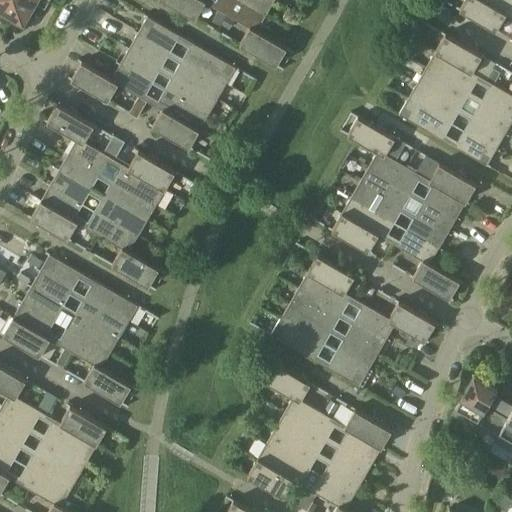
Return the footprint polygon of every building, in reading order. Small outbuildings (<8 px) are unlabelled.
[(7,0),(3,9),(22,20),(33,0),(46,0),(48,1),(49,0),(7,0)] [(165,0),(168,2),(177,7),(195,17),(205,1),(204,0),(165,0)] [(204,0),(205,1),(249,26),(250,26),(256,30),(257,29),(265,14),(241,0),(204,0)] [(241,0),(265,14),(273,0),(241,0)] [(484,0),(464,0),(459,8),(470,15),(486,24),(496,30),(505,13),(506,12),(484,0)] [(511,0),(484,0),(506,12),(505,13),(511,16),(511,0)] [(218,9),(212,20),(220,25),(226,14),(218,9)] [(227,14),(221,24),(229,28),(234,19),(227,14)] [(148,15),(138,31),(170,50),(177,38),(190,46),(183,57),(226,82),(235,66),(216,55),(179,33),(148,15)] [(249,26),(240,43),(250,49),(258,54),(262,56),(276,64),(287,46),(278,41),(257,29),(256,30),(250,26),(249,26)] [(138,31),(129,47),(161,65),(168,54),(180,61),(174,73),(217,98),(226,82),(183,57),(170,50),(138,31)] [(445,33),(435,50),(472,71),(472,70),(482,54),(472,48),(462,42),(445,33)] [(129,47),(120,63),(152,81),(159,70),(171,77),(165,88),(208,113),(217,98),(174,73),(161,65),(129,47)] [(435,50),(426,66),(469,91),(475,80),(488,87),(481,98),(511,116),(511,93),(472,70),(472,71),(435,50)] [(82,60),(71,78),(74,80),(90,89),(108,99),(117,83),(118,82),(111,78),(112,77),(82,60)] [(112,77),(111,78),(118,82),(117,83),(162,109),(162,108),(199,129),(208,113),(165,88),(158,100),(146,92),(152,81),(120,63),(112,77)] [(426,66),(417,82),(505,133),(511,119),(511,116),(481,98),(469,91),(426,66)] [(417,82),(408,97),(451,122),(457,111),(470,119),(463,130),(495,148),(505,133),(417,82)] [(138,95),(129,111),(137,116),(146,100),(138,95)] [(408,97),(399,113),(418,124),(477,158),(487,164),(495,148),(463,130),(457,140),(444,133),(451,122),(408,97)] [(57,103),(47,120),(77,138),(77,137),(83,141),(84,140),(93,123),(88,120),(76,113),(62,105),(57,102),(57,103)] [(162,109),(152,125),(163,131),(171,136),(187,145),(189,146),(199,129),(162,108),(162,109)] [(358,115),(348,133),(357,138),(378,150),(384,154),(385,153),(395,159),(405,143),(395,136),(384,130),(375,125),(358,115)] [(77,138),(68,153),(156,203),(165,188),(128,166),(84,140),(83,141),(77,137),(77,138)] [(128,166),(165,188),(175,170),(157,160),(148,155),(138,149),(128,166)] [(378,150),(369,165),(412,190),(418,179),(431,186),(424,197),(456,216),(465,200),(429,180),(429,179),(385,153),(384,154),(378,150)] [(68,153),(59,168),(91,187),(98,175),(111,182),(104,194),(147,219),(156,203),(68,153)] [(425,155),(416,171),(429,179),(429,180),(465,200),(476,183),(471,180),(465,177),(457,172),(439,162),(425,155)] [(369,165),(360,181),(447,231),(456,216),(424,197),(412,190),(369,165)] [(59,168),(50,184),(82,202),(88,191),(101,199),(95,210),(138,234),(147,219),(104,194),(91,187),(59,168)] [(360,181),(351,196),(394,221),(400,210),(413,217),(406,228),(438,247),(447,231),(360,181)] [(184,183),(178,193),(186,197),(191,187),(184,183)] [(50,184),(41,199),(78,220),(77,221),(122,247),(122,246),(129,250),(129,249),(138,234),(95,210),(88,221),(75,213),(82,202),(50,184)] [(351,196),(342,212),(378,233),(422,259),(423,259),(429,262),(430,262),(438,247),(406,228),(400,239),(387,232),(394,221),(351,196)] [(41,199),(31,217),(41,223),(50,228),(52,229),(63,235),(67,238),(77,221),(78,220),(41,199)] [(342,212),(332,229),(349,239),(358,244),(368,250),(378,233),(342,212)] [(122,247),(112,264),(122,270),(131,274),(143,281),(148,285),(156,271),(159,267),(151,262),(129,249),(129,250),(122,246),(122,247)] [(43,260),(31,253),(27,260),(38,267),(43,260)] [(50,253),(40,269),(73,288),(79,276),(91,283),(84,295),(128,320),(137,304),(121,294),(60,259),(50,253)] [(318,253),(308,270),(344,292),(345,291),(354,274),(344,268),(336,263),(333,262),(318,253)] [(422,259),(413,276),(430,286),(440,292),(449,297),(460,279),(430,262),(429,262),(423,259),(422,259)] [(40,269),(31,285),(63,303),(70,292),(82,299),(75,310),(119,335),(128,320),(84,295),(73,288),(40,269)] [(308,270),(299,286),(342,311),(349,300),(361,307),(355,318),(386,337),(395,322),(395,321),(389,317),(345,291),(344,292),(308,270)] [(30,277),(21,272),(18,276),(27,281),(30,277)] [(31,285),(22,300),(54,319),(66,326),(110,351),(119,335),(75,310),(63,303),(31,285)] [(299,286),(290,301),(333,327),(339,316),(352,323),(346,334),(377,352),(386,337),(355,318),(342,311),(299,286)] [(22,300),(13,316),(50,337),(49,338),(94,364),(94,363),(101,367),(101,366),(110,351),(66,326),(60,337),(48,330),(54,319),(22,300)] [(389,317),(395,321),(395,322),(425,339),(435,321),(433,320),(425,315),(416,310),(399,300),(389,317)] [(290,301),(281,317),(324,342),(330,331),(343,338),(337,349),(368,368),(369,367),(370,365),(377,352),(346,334),(333,327),(290,301)] [(6,316),(0,327),(5,330),(3,333),(5,334),(22,344),(39,354),(40,354),(49,338),(50,337),(13,316),(11,319),(6,316)] [(281,317),(271,334),(275,336),(343,375),(359,384),(367,371),(370,373),(372,369),(369,367),(368,368),(337,349),(330,361),(317,353),(324,342),(281,317)] [(64,347),(55,362),(62,365),(70,350),(64,347)] [(274,360),(263,378),(272,383),(293,396),(294,395),(300,399),(301,398),(310,381),(300,376),(291,371),(274,360)] [(0,387),(8,393),(9,391),(16,395),(26,378),(0,363),(0,387)] [(94,364),(84,380),(94,386),(103,391),(105,392),(121,401),(131,383),(123,378),(101,366),(101,367),(94,363),(94,364)] [(484,433),(497,410),(486,404),(496,386),(474,373),(451,414),(484,433)] [(402,397),(406,390),(396,385),(392,392),(402,397)] [(8,393),(0,407),(0,408),(32,427),(38,415),(50,422),(44,434),(87,459),(97,442),(61,421),(16,395),(9,391),(8,393)] [(47,391),(42,399),(51,404),(56,396),(47,391)] [(293,396),(285,410),(327,435),(334,423),(346,431),(340,442),(373,461),(382,445),(345,424),(301,398),(300,399),(294,395),(293,396)] [(331,414),(338,402),(330,397),(323,410),(331,414)] [(70,404),(61,421),(97,442),(107,425),(104,424),(89,415),(81,410),(70,404)] [(355,407),(345,424),(382,445),(391,428),(381,422),(373,418),(372,417),(355,407)] [(0,408),(0,429),(23,442),(29,431),(41,438),(35,449),(78,474),(87,459),(44,434),(32,427),(0,408)] [(484,433),(481,437),(493,444),(495,440),(511,449),(511,408),(507,416),(497,410),(484,433)] [(285,410),(276,426),(318,450),(325,439),(337,446),(331,457),(364,476),(372,462),(373,461),(340,442),(327,435),(285,410)] [(276,426),(267,441),(310,466),(316,455),(328,462),(322,473),(355,492),(364,476),(331,457),(318,450),(276,426)] [(0,429),(0,450),(14,458),(20,447),(32,454),(26,465),(69,490),(78,474),(35,449),(23,442),(0,429)] [(267,441),(258,457),(294,478),(294,479),(307,487),(317,493),(338,505),(345,509),(346,507),(355,492),(322,473),(310,466),(267,441)] [(0,450),(0,470),(9,476),(53,502),(60,506),(61,504),(69,490),(26,465),(20,475),(7,468),(14,458),(0,450)] [(258,457),(247,474),(252,477),(265,485),(274,490),(284,496),(294,479),(294,478),(258,457)] [(0,470),(0,491),(9,476),(0,470)] [(435,472),(432,484),(444,486),(447,475),(435,472)] [(307,487),(303,495),(312,501),(317,493),(307,487)] [(507,510),(511,501),(511,498),(503,493),(497,504),(507,510)] [(233,499),(225,511),(256,511),(245,506),(233,499)] [(53,502),(47,511),(74,511),(61,504),(60,506),(53,502)]
